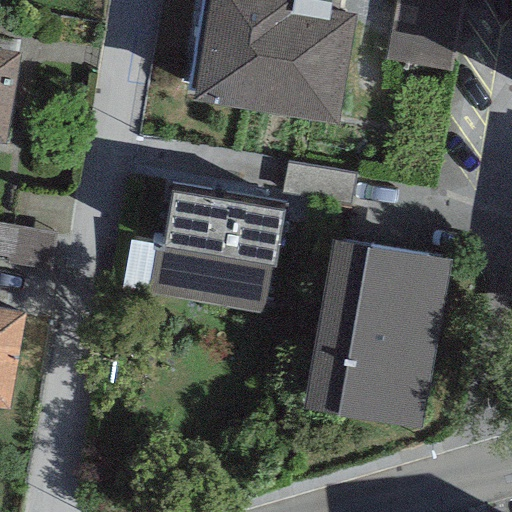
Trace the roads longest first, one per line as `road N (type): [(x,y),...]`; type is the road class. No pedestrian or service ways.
road 1 (residential): [(130,0),(46,511)]
road 2 (residential): [(511,462),(332,511)]
